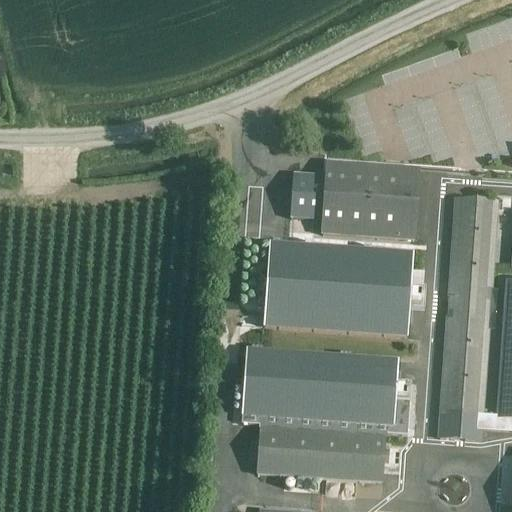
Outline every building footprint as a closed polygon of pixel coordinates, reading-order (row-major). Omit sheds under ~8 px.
[(413,243),(418,171),(326,164),(321,237),(413,243)] [(499,203),(455,200),(438,416),(484,419),(499,203)] [(243,242),(239,302),(266,304),(265,329),(408,339),(409,320),(410,310),(425,311),(426,289),(411,288),(414,254),(243,242)] [(484,419),(438,416),(437,444),(482,447),(483,434),(491,434),(511,435),(511,283),(509,283),(500,420),(484,419)] [(238,352),(233,428),(251,430),(250,480),(377,485),(377,473),(394,472),(394,457),(379,456),(380,436),(403,437),(406,387),(389,387),(391,361),(346,358),(346,354),(331,354),(331,357),(261,353),(261,350),(244,350),(247,353),(238,352)]
